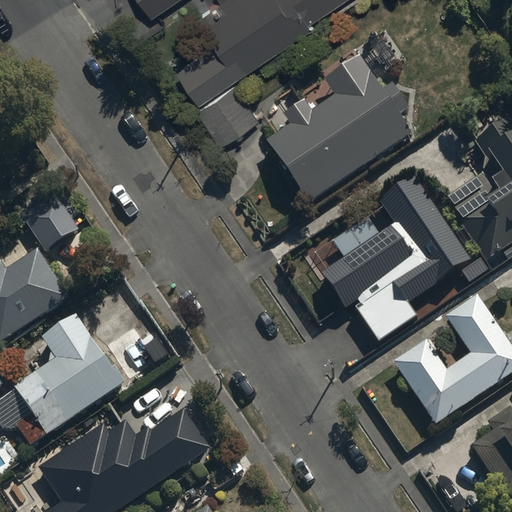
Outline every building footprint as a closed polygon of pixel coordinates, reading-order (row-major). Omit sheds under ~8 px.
[(141,0),(150,12),(166,0),(141,0)] [(221,0),(224,4),(203,20),(214,36),(174,63),(197,96),(336,0),(221,0)] [(382,91),(370,74),(359,58),(324,82),(335,98),(312,114),(304,103),(285,116),(293,127),(267,145),(308,204),(411,133),(400,116),(408,110),(391,85),(382,91)] [(196,105),(221,141),(259,114),(234,78),(196,105)] [(511,124),(509,120),(476,143),(494,168),(443,203),(485,263),(511,244),(511,124)] [(470,262),(428,202),(413,180),(380,203),(395,225),(379,236),(367,220),(332,244),(344,261),(336,266),(322,276),(346,310),(360,300),(362,303),(354,308),(380,345),(418,319),(408,304),(470,262)] [(54,257),(80,238),(76,233),(86,225),(72,205),(63,211),(55,200),(22,224),(48,259),(53,255),(54,257)] [(69,307),(38,259),(8,279),(3,270),(0,272),(0,351),(0,352),(69,307)] [(415,396),(437,427),(511,375),(511,349),(502,336),(477,299),(447,320),(472,357),(448,373),(427,343),(395,366),(415,396)] [(96,356),(76,326),(42,349),(57,371),(0,409),(0,425),(25,462),(127,393),(124,388),(159,365),(135,330),(96,356)] [(486,425),(493,436),(471,451),(505,501),(511,496),(511,412),(510,409),(486,425)] [(149,428),(135,438),(125,423),(109,434),(104,426),(40,470),(63,504),(50,511),(120,511),(209,451),(187,419),(183,413),(153,434),(149,428)] [(17,473),(0,484),(0,511),(5,511),(32,495),(17,473)]
